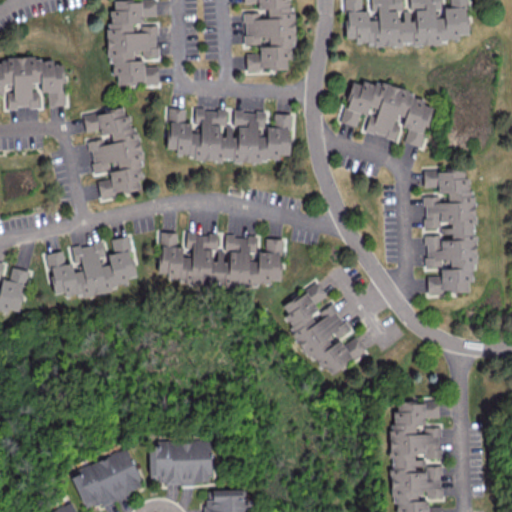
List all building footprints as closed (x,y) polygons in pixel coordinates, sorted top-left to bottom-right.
[(112,0),(112,9),(107,9),(108,74),(116,74),(116,83),(157,82),(157,66),(143,66),(143,56),(157,56),(156,24),(141,25),(141,15),(155,15),(154,0),(112,0)] [(286,68),(286,59),(293,57),(292,13),(288,0),(242,0),(242,3),(247,3),(256,0),(256,9),(266,8),(267,17),(260,17),(258,11),(241,12),(242,17),(243,20),(243,44),(259,43),(259,52),(245,52),(245,70),(257,70),(260,69),(286,68)] [(468,33),(465,0),(448,0),(449,7),(440,7),(439,0),(408,0),(409,9),(401,10),(400,0),(369,0),(370,12),(376,11),(377,19),(367,19),(367,9),(361,10),(360,0),(343,0),(345,38),(354,37),(355,46),(458,40),(458,34),(468,33)] [(62,63),(52,64),(52,59),(45,59),(30,55),(2,56),(1,61),(0,61),(0,93),(5,93),(6,107),(27,106),(36,109),(38,103),(38,95),(39,91),(46,92),(47,105),(63,105),(62,78),(63,76),(62,63)] [(420,146),(431,107),(423,104),(425,96),(362,79),(361,83),(350,81),(339,121),(355,126),(359,112),(368,115),(364,130),(395,138),(399,125),(406,127),(403,141),(420,146)] [(139,189),(138,179),(143,178),(131,113),(123,115),(122,107),(81,114),(85,131),(98,129),(100,135),(109,133),(110,138),(87,142),(92,171),(111,168),(111,170),(107,171),(109,178),(96,180),(99,196),(139,189)] [(288,160),(289,113),(273,112),(272,126),(263,126),(263,111),(233,110),(232,126),(225,125),(225,136),(218,136),(219,125),(224,125),(225,109),(193,108),(193,122),(184,121),(184,108),(168,107),(166,148),(175,149),(174,157),(232,159),(232,158),(288,160)] [(472,292),(472,177),(463,177),(463,170),(422,170),(422,186),(436,186),(436,192),(446,192),(446,202),(439,202),(439,195),(423,195),(422,227),(439,227),(439,234),(424,234),(424,266),(440,266),(440,258),(449,258),(449,268),(439,268),(439,275),(426,274),(426,291),(472,292)] [(279,280),(281,238),(264,237),(264,250),(254,252),(255,236),(223,234),(222,249),(216,249),(216,231),(208,233),(185,232),(184,246),(175,246),(176,232),(158,231),(158,240),(158,242),(157,272),(165,273),(166,278),(182,279),(184,283),(250,286),(260,283),(269,284),(269,279),(279,280)] [(53,294),(63,292),(63,297),(127,286),(126,277),(134,276),(127,235),(110,238),(112,252),(103,254),(101,241),(71,246),(75,270),(72,271),(70,262),(63,263),(61,250),(46,252),(53,294)] [(18,311),(26,269),(10,266),(7,279),(0,277),(0,274),(3,262),(0,261),(0,311),(7,313),(8,309),(18,311)] [(278,305),(316,371),(324,366),(328,372),(364,352),(354,336),(341,344),(337,336),(348,330),(332,302),(318,310),(313,303),(325,296),(317,282),(278,305)] [(440,511),(440,505),(427,506),(426,497),(441,496),(440,464),(430,465),(430,458),(439,457),(438,426),(424,426),(423,417),(438,416),(437,399),(396,401),(396,410),(388,411),(392,511),(440,511)] [(210,482),(209,440),(155,440),(155,446),(147,446),(148,483),(210,482)] [(68,472),(85,510),(142,485),(126,447),(68,472)] [(246,511),(246,489),(210,490),(210,499),(202,499),(202,511),(246,511)] [(75,511),(70,501),(46,511),(75,511)]
